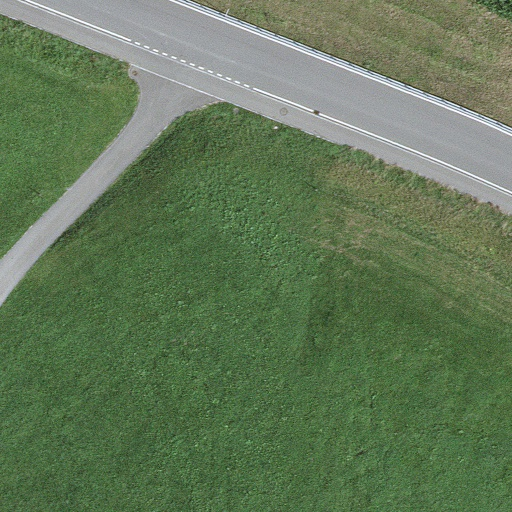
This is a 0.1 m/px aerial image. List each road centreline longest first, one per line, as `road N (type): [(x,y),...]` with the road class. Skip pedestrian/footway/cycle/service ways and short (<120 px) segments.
road 1 (tertiary): [(511,175),(69,0)]
road 2 (track): [(0,284),(201,52)]
